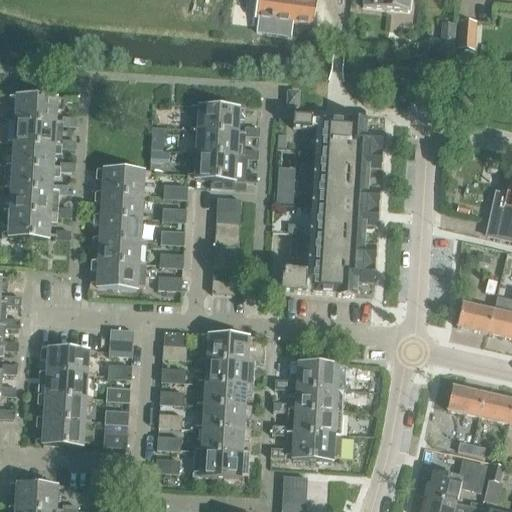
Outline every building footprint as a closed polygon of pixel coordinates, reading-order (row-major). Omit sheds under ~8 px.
[(257,0),(254,22),(258,22),(256,35),(291,40),(293,26),(313,29),(316,4),(311,3),(311,0),(257,0)] [(363,0),(363,9),(407,14),(409,14),(409,12),(410,0),(363,0)] [(460,23),(458,51),(474,53),(476,25),(460,23)] [(456,27),(444,26),(442,50),(454,51),(456,27)] [(285,109),(296,110),(297,95),(286,94),(285,109)] [(17,99),(15,122),(30,123),(30,126),(53,128),(53,126),(54,113),(63,114),(63,104),(55,104),(55,102),(39,101),(39,104),(31,104),(32,100),(17,99)] [(190,134),(198,134),(212,135),(211,137),(236,138),(236,136),(237,124),(245,124),(246,115),(237,115),(237,112),(222,111),(222,112),(214,112),(214,111),(191,109),(190,134)] [(272,226),(271,235),(291,237),(289,272),(282,271),(282,275),(281,295),(305,297),(312,297),(336,299),(356,300),(371,301),(371,289),(372,289),(375,251),(374,251),(375,232),(376,232),(378,194),(377,194),(379,175),(382,137),(381,137),(382,126),(381,126),(381,125),(367,124),(348,123),(323,122),(312,121),(293,120),(292,131),(297,131),(292,207),(273,206),(272,226)] [(75,131),(76,122),(61,121),(61,126),(63,126),(62,130),(75,131)] [(61,126),(53,126),(53,128),(30,126),(30,123),(15,122),(9,122),(7,145),(14,146),(28,147),(28,149),(52,151),(52,149),(61,149),(61,152),(74,153),(74,145),(61,144),(62,130),(63,126),(61,126)] [(258,141),(259,133),(244,131),(244,137),(245,137),(245,140),(258,141)] [(257,164),(257,156),(244,155),(245,140),(245,137),(244,137),(236,136),(236,138),(211,137),(212,135),(198,134),(196,158),(211,158),(211,161),(235,162),(235,160),(243,161),(243,163),(246,164),(257,164)] [(60,159),(61,152),(61,149),(52,149),(52,151),(28,149),(28,147),(14,146),(12,168),(27,169),(27,172),(50,173),(50,171),(51,159),(60,159)] [(210,185),(209,193),(232,194),(233,186),(245,187),(245,186),(255,186),(256,179),(245,178),(246,164),(243,163),(243,161),(235,160),(235,162),(211,161),(211,158),(196,158),(194,184),(210,185)] [(73,176),(73,168),(58,167),(58,172),(60,172),(60,175),(73,176)] [(6,168),(4,191),(11,192),(26,193),(26,195),(49,197),(49,195),(50,182),(59,182),(60,175),(60,172),(58,172),(50,171),(50,173),(27,172),(27,169),(12,168),(6,168)] [(292,205),(293,182),(290,181),(290,172),(279,171),(277,205),(292,205)] [(103,184),(102,197),(102,200),(142,202),(143,175),(126,174),(126,175),(118,175),(118,174),(104,173),(103,174),(95,174),(94,183),(103,184)] [(496,195),(486,238),(511,244),(511,186),(510,187),(507,198),(496,195)] [(72,199),(72,191),(57,190),(57,195),(58,195),(58,198),(72,199)] [(163,203),(186,204),(186,191),(163,190),(163,203)] [(57,221),(70,222),(70,214),(57,213),(58,198),(58,195),(57,195),(49,195),(49,197),(26,195),(26,193),(11,192),(9,214),(25,215),(25,218),(48,219),(48,217),(57,218),(57,221)] [(102,208),(101,220),(101,222),(140,224),(142,202),(102,200),(102,197),(94,197),(93,207),(102,208)] [(216,215),(240,217),(241,204),(217,202),(216,215)] [(56,228),(57,221),(57,218),(48,217),(48,219),(25,218),(25,215),(9,214),(8,241),(22,242),(23,241),(31,241),(31,243),(47,244),(48,227),(56,228)] [(161,225),(185,227),(185,215),(162,214),(161,225)] [(240,217),(216,215),(215,227),(239,228),(240,217)] [(100,230),(99,243),(99,245),(139,247),(140,224),(101,222),(101,220),(92,220),(92,229),(100,230)] [(239,228),(215,227),(214,238),(239,239),(239,228)] [(56,244),(69,245),(69,236),(54,236),(54,241),(56,241),(56,244)] [(160,249),(184,250),(184,237),(161,236),(160,249)] [(239,239),(214,238),(214,250),(238,251),(239,239)] [(98,253),(98,265),(98,267),(137,269),(139,247),(99,245),(99,243),(91,242),(91,252),(98,253)] [(238,251),(214,250),(213,261),(237,262),(238,251)] [(158,271),(182,273),(183,260),(159,259),(158,271)] [(237,262),(213,261),(212,273),(236,274),(237,262)] [(98,265),(90,265),(89,275),(98,276),(97,293),(112,294),(113,292),(120,293),(120,295),(136,296),(137,269),(98,267),(98,265)] [(236,274),(212,273),(212,284),(236,286),(236,274)] [(157,295),(181,296),(182,283),(158,282),(157,295)] [(488,282),(485,295),(494,297),(497,284),(488,282)] [(212,284),(211,298),(235,299),(236,286),(212,284)] [(19,310),(20,301),(5,300),(5,306),(6,307),(6,309),(19,310)] [(511,303),(497,300),(493,316),(489,338),(511,343),(511,303)] [(18,332),(18,324),(5,323),(6,309),(6,307),(5,306),(0,306),(0,328),(5,329),(5,331),(18,332)] [(457,331),(489,338),(493,316),(462,309),(457,331)] [(17,355),(17,349),(17,346),(4,346),(5,331),(5,329),(0,328),(0,351),(4,351),(4,354),(17,355)] [(110,347),(132,349),(133,336),(110,335),(110,347)] [(186,365),(186,361),(208,362),(208,365),(246,367),(246,365),(247,352),(255,353),(256,344),(248,343),(248,341),(232,340),(232,342),(225,342),(225,340),(210,339),(209,355),(186,354),(187,336),(164,335),(163,363),(186,365)] [(109,360),(132,361),(132,349),(110,347),(109,360)] [(49,364),(48,377),(48,379),(86,381),(87,355),(69,354),(69,355),(64,355),(64,354),(49,353),(49,354),(41,353),(40,363),(49,364)] [(208,365),(206,389),(244,391),(244,388),(253,389),(254,366),(246,365),(246,367),(208,365)] [(336,369),(322,368),(321,371),(314,371),(314,368),(290,366),(290,377),(298,378),(297,391),(296,393),(318,394),(318,391),(335,392),(336,369)] [(15,379),(16,370),(1,369),(1,374),(2,374),(2,378),(15,379)] [(107,382),(130,384),(131,372),(108,370),(107,382)] [(185,375),(162,373),(161,386),(185,388),(185,375)] [(39,377),(38,399),(46,399),(46,401),(84,404),(86,381),(48,379),(48,377),(39,377)] [(275,385),(275,390),(274,394),(288,394),(289,390),(290,390),(290,386),(275,385)] [(206,389),(205,410),(243,412),(243,410),(244,398),(252,399),(253,389),(244,388),(244,391),(206,389)] [(296,401),(295,414),(295,416),(317,417),(317,415),(343,416),(344,392),(335,392),(318,391),(318,394),(296,393),(297,391),(290,390),(289,390),(288,394),(288,400),(296,401)] [(14,401),(15,392),(0,391),(0,392),(0,396),(1,396),(1,400),(14,401)] [(479,421),(484,398),(453,392),(448,414),(479,421)] [(106,405),(129,406),(130,394),(107,393),(106,405)] [(0,424),(13,425),(14,415),(0,413),(0,405),(1,406),(1,400),(1,396),(0,396),(0,424)] [(184,397),(160,396),(159,409),(183,410),(184,397)] [(479,421),(509,428),(511,415),(511,404),(484,398),(479,421)] [(46,409),(45,423),(45,424),(82,427),(84,404),(46,401),(46,399),(38,399),(38,409),(46,409)] [(288,414),(288,409),(273,408),(273,416),(287,417),(287,414),(288,414)] [(205,410),(203,433),(242,435),(242,434),(242,423),(251,421),(252,411),(243,410),(243,412),(205,410)] [(295,414),(288,414),(287,414),(287,417),(287,422),(295,423),(294,436),(294,438),(316,439),(316,436),(341,438),(343,416),(317,415),(317,417),(295,416),(295,414)] [(104,427),(128,429),(129,417),(105,415),(104,427)] [(183,420),(159,419),(158,431),(182,433),(183,420)] [(64,451),(81,452),(82,427),(45,424),(45,423),(37,422),(36,431),(45,432),(44,450),(58,451),(58,449),(64,449),(64,451)] [(272,431),(271,437),(271,439),(286,440),(286,436),(287,436),(288,432),(272,431)] [(250,434),(242,434),(242,435),(203,433),(202,456),(241,458),(241,456),(242,444),(249,444),(250,434)] [(270,453),(270,462),(286,463),(286,459),(293,459),(293,463),(308,464),(308,461),(315,462),(315,464),(330,465),(330,461),(340,461),(341,438),(316,436),(316,439),(294,438),(294,436),(287,436),(286,436),(286,440),(285,454),(270,453)] [(126,455),(127,440),(104,438),(103,454),(126,455)] [(181,442),(158,440),(157,454),(181,455),(181,442)] [(471,457),(473,449),(460,446),(458,454),(471,457)] [(473,449),(471,457),(482,460),(484,452),(473,449)] [(249,457),(241,456),(241,458),(202,456),(200,480),(215,481),(216,478),(223,479),(223,482),(239,483),(240,466),(248,467),(249,457)] [(180,466),(156,464),(155,477),(179,478),(180,466)] [(488,471),(462,466),(459,482),(434,477),(429,500),(456,506),(459,494),(482,499),(488,471)] [(503,469),(493,467),(489,483),(499,486),(503,469)] [(283,493),(306,494),(307,482),(284,480),(283,493)] [(53,511),(55,491),(40,490),(40,492),(31,492),(32,489),(9,488),(8,498),(17,499),(15,511),(53,511)] [(283,505),(306,506),(306,494),(283,493),(283,505)] [(469,510),(456,507),(456,506),(429,500),(426,511),(481,511),(482,507),(471,505),(469,510)]
